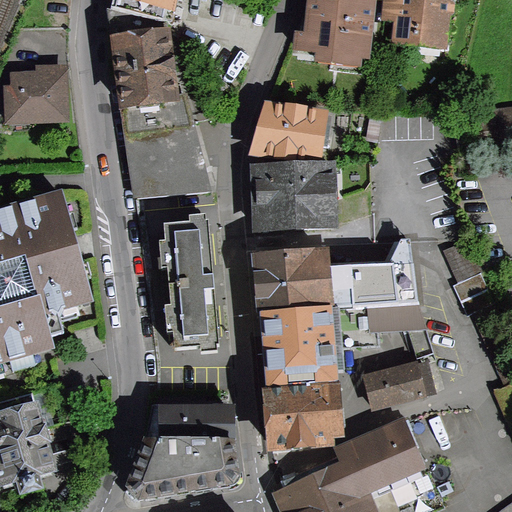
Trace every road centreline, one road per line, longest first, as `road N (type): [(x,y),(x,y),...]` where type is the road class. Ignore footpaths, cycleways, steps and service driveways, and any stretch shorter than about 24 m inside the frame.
road 1 (residential): [(92,0),(95,103),(133,387),(124,449),(101,511)]
road 2 (residential): [(288,0),(229,161),(261,496)]
